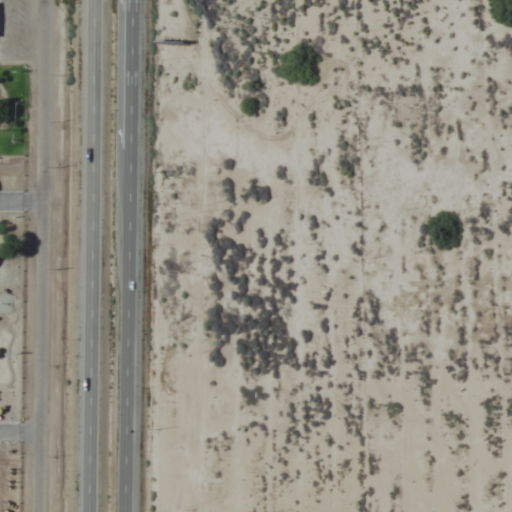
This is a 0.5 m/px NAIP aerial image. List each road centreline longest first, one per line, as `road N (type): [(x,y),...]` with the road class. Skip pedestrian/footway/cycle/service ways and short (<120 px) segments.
road 1 (residential): [(37,511),(45,0)]
road 2 (trunk): [(86,0),(81,511)]
road 3 (trunk): [(120,511),(124,0)]
